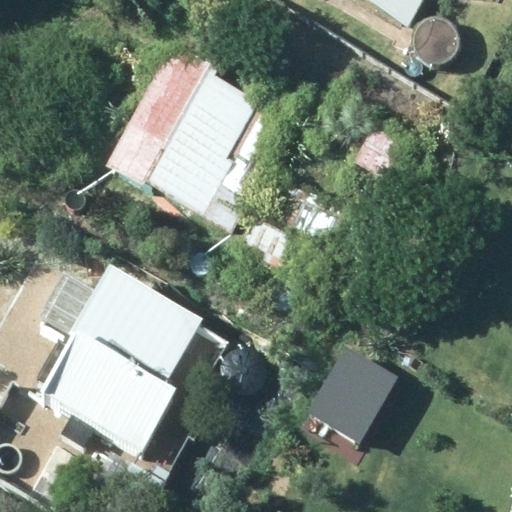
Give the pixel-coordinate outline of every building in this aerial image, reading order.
[(360,0),(407,26),(421,0),(360,0)] [(171,46),(106,164),(229,233),(300,106),(253,80),(246,92),(216,75),(217,72),(171,46)] [(353,162),(389,184),(411,147),(375,126),(353,162)] [(236,253),(285,276),(300,242),(251,219),(236,253)] [(140,453),(175,392),(159,383),(182,342),(146,322),(160,297),(111,270),(39,397),(140,453)]
